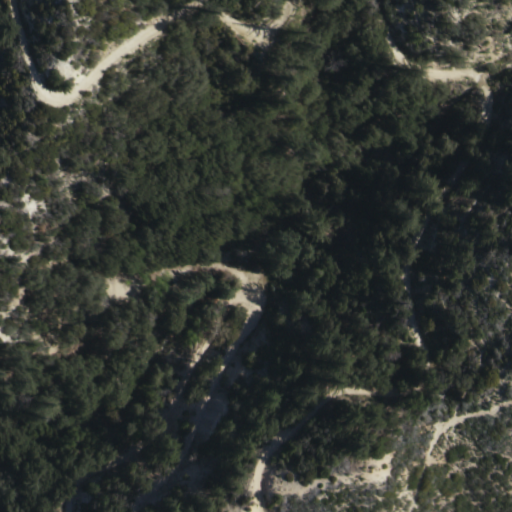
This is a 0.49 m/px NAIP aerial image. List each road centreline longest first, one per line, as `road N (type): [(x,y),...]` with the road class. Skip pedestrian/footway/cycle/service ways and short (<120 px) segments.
road 1 (track): [(34,0),(57,81),(86,77),(125,50),(211,19),(263,35),(288,23),(300,0),(401,38),(430,66),(485,77),(491,108)]
road 2 (track): [(491,108),(421,271),(418,293),(439,368),(432,388),(347,391),(327,404),(278,445),(259,479),(265,511)]
road 3 (track): [(152,511),(184,476),(214,384),(257,315),(243,298),(226,309),(155,435)]
road 4 (track): [(155,435),(128,461),(78,483),(66,511)]
